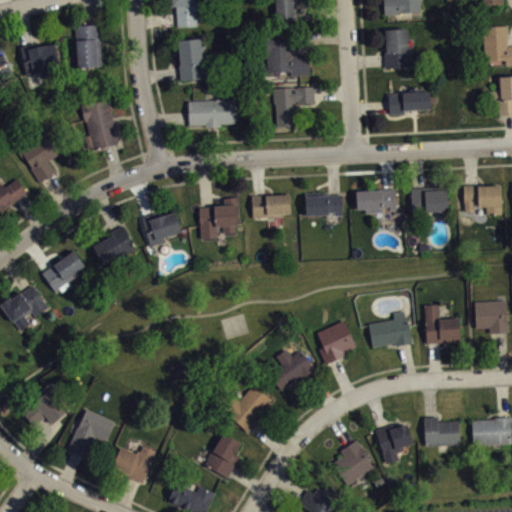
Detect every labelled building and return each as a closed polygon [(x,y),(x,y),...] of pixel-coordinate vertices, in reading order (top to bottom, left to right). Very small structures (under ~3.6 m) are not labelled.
[(170,0),(171,5),(175,5),(176,17),(176,26),(197,25),(195,0),(170,0)] [(274,0),(275,19),(296,18),(296,1),(302,1),(308,1),(307,0),(274,0)] [(421,0),(422,11),(384,13),(383,0),(421,0)] [(505,10),(505,0),(485,0),(486,10),(505,10)] [(74,24),(89,23),(99,23),(101,64),(77,66),(74,24)] [(485,60),(483,26),(507,24),(508,34),(507,34),(507,45),(511,44),(511,63),(505,63),(505,58),(485,60)] [(384,29),(407,28),(407,48),(409,48),(410,65),(384,66),(384,59),(383,42),(385,42),(384,29)] [(290,74),(309,73),(308,53),(298,54),(295,54),(294,32),(262,34),(263,54),(267,54),(267,71),(290,70),(290,74)] [(177,39),(179,64),(178,64),(179,71),(179,79),(204,76),(202,55),(204,55),(203,45),(201,45),(200,37),(177,39)] [(20,45),(26,43),(34,41),(35,46),(54,42),(59,62),(54,63),(56,73),(41,76),(40,71),(26,74),(20,45)] [(0,53),(2,52),(7,62),(12,72),(0,78),(0,53)] [(499,76),(511,74),(511,113),(498,115),(497,102),(485,103),(485,89),(499,88),(499,76)] [(274,87),(314,85),(314,92),(314,101),(295,102),(296,124),(275,125),(274,87)] [(387,91),(408,91),(408,87),(422,86),(422,90),(429,90),(429,108),(403,109),(403,113),(388,113),(388,104),(387,91)] [(80,104),(84,119),(85,119),(89,134),(84,135),(88,150),(109,144),(118,142),(107,97),(80,104)] [(187,99),(236,97),(236,122),(220,123),(220,126),(205,126),(205,123),(188,124),(188,116),(187,99)] [(16,149),(23,159),(25,157),(31,166),(30,167),(39,181),(47,176),(55,171),(47,160),(57,153),(56,151),(64,145),(52,127),(45,132),(44,130),(16,149)] [(16,177),(26,191),(20,196),(0,210),(0,183),(2,182),(4,186),(16,177)] [(462,184),(470,184),(500,184),(501,212),(486,213),(486,209),(485,209),(485,206),(463,206),(462,184)] [(410,187),(416,186),(429,186),(430,189),(446,188),(447,210),(426,211),(426,215),(411,215),(410,187)] [(355,189),(387,188),(395,187),(396,209),(390,209),(390,205),(381,206),(382,210),(364,211),(364,208),(356,208),(355,189)] [(305,214),(330,213),(330,211),(336,210),(336,214),(342,214),(341,192),(333,192),(325,193),(325,191),(304,192),(305,214)] [(252,216),(283,215),(283,212),(290,211),(289,192),(258,194),(251,194),(252,216)] [(200,237),(217,236),(216,225),(222,225),(222,231),(234,231),(234,224),(237,224),(236,196),(223,196),(223,204),(206,205),(198,205),(200,237)] [(140,216),(147,214),(155,211),(157,216),(175,210),(181,230),(164,236),(165,240),(149,245),(140,216)] [(92,245),(111,234),(110,231),(116,227),(122,224),(135,248),(125,253),(124,251),(102,263),(92,245)] [(41,271),(47,267),(73,248),(85,264),(78,269),(80,272),(67,281),(70,285),(61,291),(59,287),(55,290),(41,271)] [(0,304),(0,302),(8,296),(10,298),(20,291),(21,292),(27,288),(32,284),(48,306),(35,315),(31,310),(24,315),(30,322),(20,329),(14,320),(12,321),(0,304)] [(474,301),(506,299),(507,331),(499,331),(489,332),(488,326),(475,326),(474,301)] [(423,304),(425,342),(433,342),(459,340),(458,317),(439,318),(438,303),(423,304)] [(367,322),(371,346),(394,342),(395,344),(403,343),(411,342),(406,315),(404,316),(403,309),(392,311),(393,317),(367,322)] [(343,318),(355,345),(343,351),(344,354),(333,359),(325,363),(318,348),(323,346),(316,331),(343,318)] [(275,355),(285,347),(291,355),(299,348),(314,368),(309,372),(293,384),(291,381),(280,389),(267,372),(281,362),(275,355)] [(248,431),(253,425),(258,418),(255,416),(270,398),(252,383),(239,399),(233,394),(221,410),(248,431)] [(52,422),(45,415),(40,419),(34,425),(21,411),(48,387),(67,409),(52,422)] [(86,407),(115,420),(105,441),(95,436),(86,455),(76,451),(68,447),(86,407)] [(423,415),(430,415),(437,415),(437,420),(458,420),(459,444),(424,445),(423,415)] [(471,419),(494,418),(493,416),(502,416),(511,416),(511,443),(471,444),(471,419)] [(374,429),(382,426),(396,422),(397,426),(407,423),(413,443),(402,446),(403,449),(396,451),(398,458),(385,462),(374,429)] [(204,462),(223,432),(240,442),(234,453),(239,456),(231,469),(226,476),(204,462)] [(355,439),(373,466),(345,484),(331,462),(343,454),(340,449),(348,444),(355,439)] [(142,444),(155,449),(152,456),(153,457),(143,481),(134,477),(120,471),(121,469),(112,465),(120,445),(136,452),(137,449),(139,450),(142,444)] [(199,484),(214,491),(204,511),(196,511),(167,500),(175,481),(196,490),(199,484)] [(312,511),(297,501),(302,495),(307,488),(313,492),(317,485),(338,501),(329,511),(312,511)]
